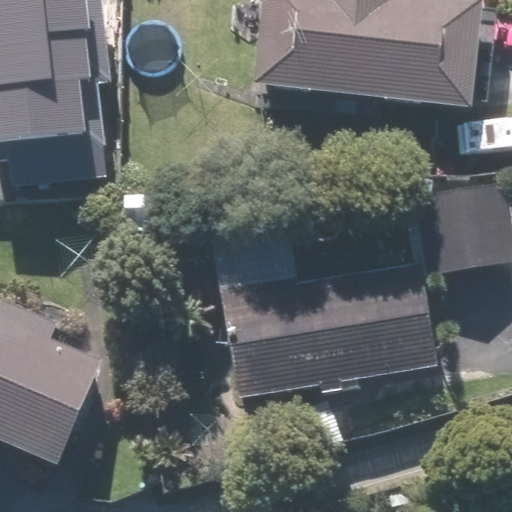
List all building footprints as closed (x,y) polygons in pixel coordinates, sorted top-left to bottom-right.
[(251,0),(241,96),(460,121),(473,9),(396,0),(251,0)] [(19,150),(22,175),(108,165),(97,69),(74,72),(72,51),(59,52),(55,19),(43,21),(41,4),(0,8),(0,148),(0,152),(19,150)] [(407,202),(420,282),(511,266),(511,244),(502,186),(407,202)] [(210,294),(230,408),(433,373),(415,268),(291,289),(290,281),(210,294)] [(0,449),(57,470),(94,369),(43,350),(50,329),(0,311),(0,449)]
